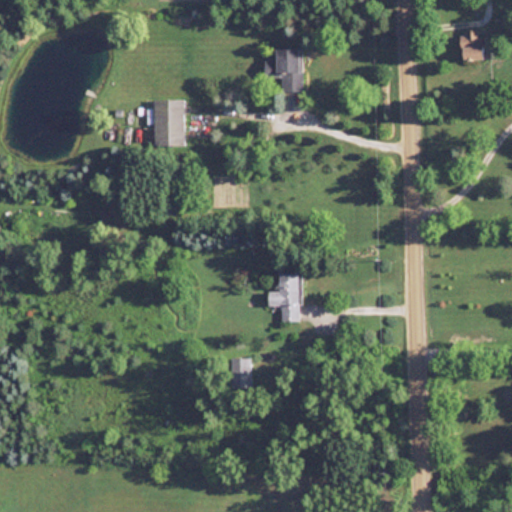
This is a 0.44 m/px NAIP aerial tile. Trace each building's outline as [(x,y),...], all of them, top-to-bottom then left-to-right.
[(461,29),(463,59),(490,57),(488,35),(478,36),(477,27),(461,29)] [(301,48),(265,48),(265,77),(281,77),(281,91),(301,91),(301,48)] [(154,98),(154,145),(183,145),(183,98),(154,98)] [(268,290),(268,304),(280,304),(280,321),(299,321),(299,271),(279,271),(279,290),(268,290)] [(250,357),(231,357),(231,386),(250,386),(250,357)]
